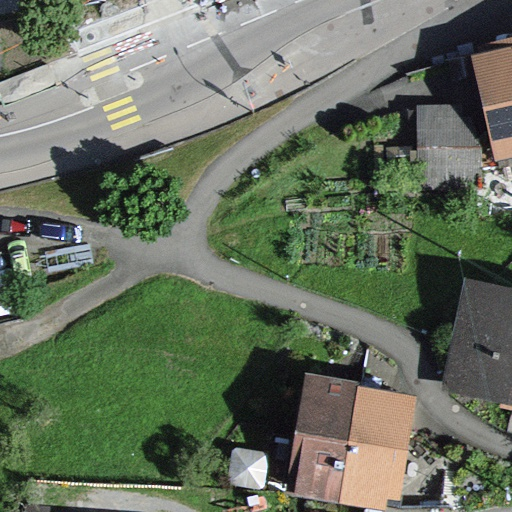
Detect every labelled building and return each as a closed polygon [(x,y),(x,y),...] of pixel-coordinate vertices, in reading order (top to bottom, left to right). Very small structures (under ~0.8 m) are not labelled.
[(511,59),(493,63),(511,146),(511,185),(498,188),(493,169),(474,170),(474,184),(472,184),(480,218),(511,210),(511,59)] [(424,185),(472,184),(474,184),(474,170),(471,123),(455,124),(454,108),(420,108),(424,185)] [(460,380),(511,391),(511,309),(478,302),(460,380)] [(339,499),(348,501),(341,491),(356,402),(358,390),(316,382),(301,491),(339,499)] [(356,402),(341,491),(348,501),(381,507),(399,397),(384,394),(358,390),(356,402)]
